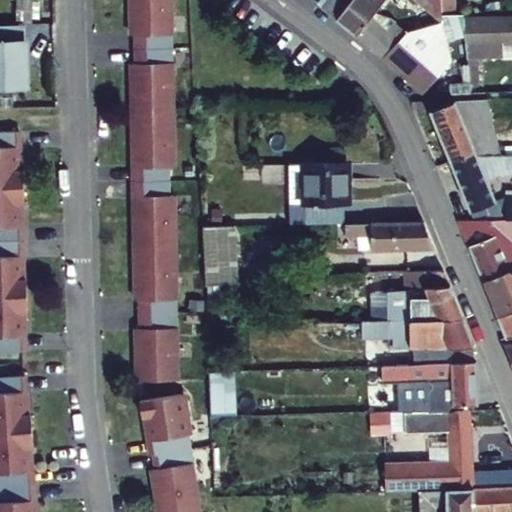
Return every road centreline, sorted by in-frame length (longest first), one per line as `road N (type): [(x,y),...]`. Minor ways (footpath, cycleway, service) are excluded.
road 1 (residential): [(76,0),(85,387),(103,511)]
road 2 (residential): [(511,396),(387,96),(276,0)]
